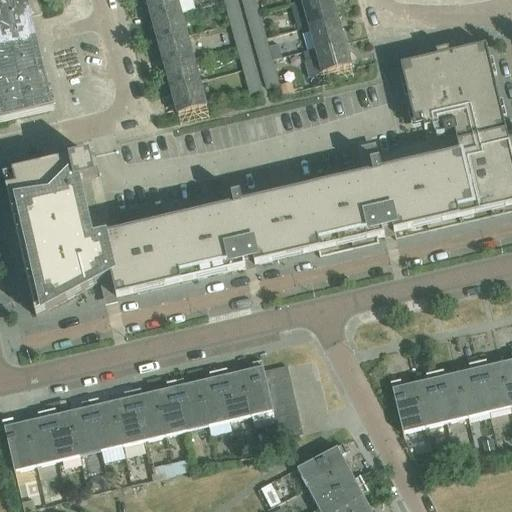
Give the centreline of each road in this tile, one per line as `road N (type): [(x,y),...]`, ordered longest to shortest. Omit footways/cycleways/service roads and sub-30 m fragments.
road 1 (residential): [(511,230),(0,349)]
road 2 (residential): [(0,384),(317,311)]
road 3 (residential): [(0,147),(109,121),(126,105),(102,0)]
road 4 (residential): [(317,311),(422,511)]
road 5 (residential): [(317,311),(511,265)]
road 6 (residential): [(504,11),(408,16),(379,11),(375,0)]
